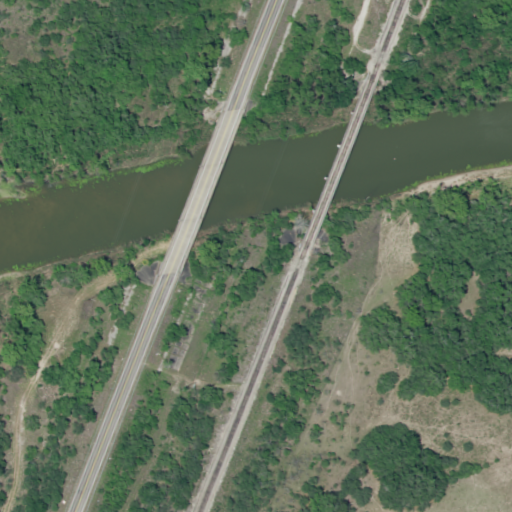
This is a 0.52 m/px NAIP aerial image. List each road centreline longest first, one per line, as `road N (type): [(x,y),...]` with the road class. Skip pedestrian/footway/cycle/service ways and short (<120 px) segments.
road 1 (tertiary): [(78,511),(158,285)]
road 2 (tertiary): [(158,285),(231,110)]
